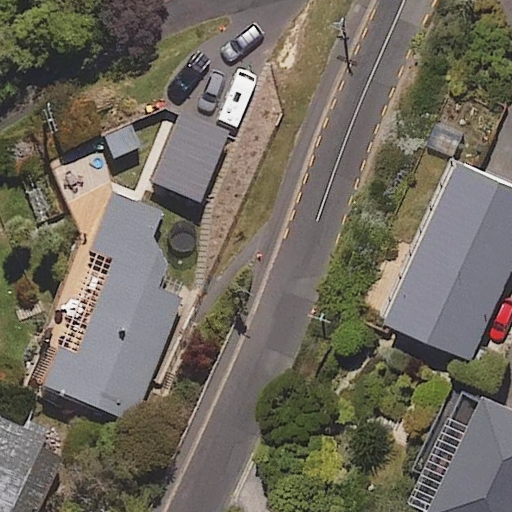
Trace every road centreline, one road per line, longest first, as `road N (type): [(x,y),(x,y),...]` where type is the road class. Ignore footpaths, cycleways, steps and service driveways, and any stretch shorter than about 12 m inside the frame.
road 1 (residential): [(170,511),(402,0)]
road 2 (residential): [(0,113),(213,0)]
